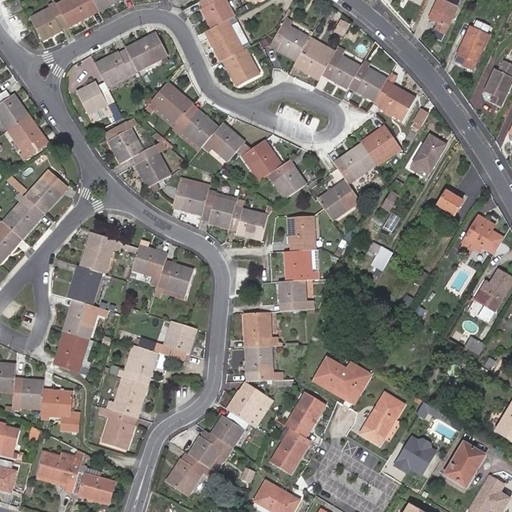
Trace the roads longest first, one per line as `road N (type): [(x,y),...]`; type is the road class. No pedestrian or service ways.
road 1 (residential): [(106,185),(209,249),(222,269),(213,390),(199,409),(156,435),(134,511)]
road 2 (residential): [(29,76),(136,17),(160,14),(177,23),(215,93),(248,110)]
road 3 (residential): [(511,202),(420,65),(347,0)]
road 4 (residential): [(248,110),(330,138),(341,118),(337,109),(289,90)]
road 5 (residential): [(376,507),(325,479),(327,458),(389,485)]
road 6 (residential): [(29,76),(106,185)]
